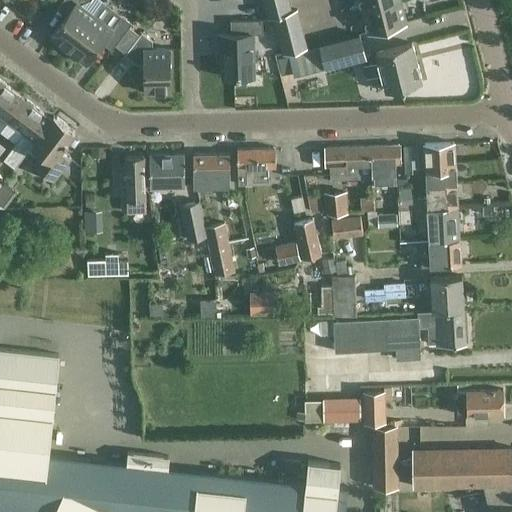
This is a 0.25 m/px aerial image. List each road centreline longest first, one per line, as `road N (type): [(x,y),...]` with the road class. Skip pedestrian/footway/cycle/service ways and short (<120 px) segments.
road 1 (residential): [(511,112),(193,122)]
road 2 (residential): [(193,122),(121,124),(0,40)]
